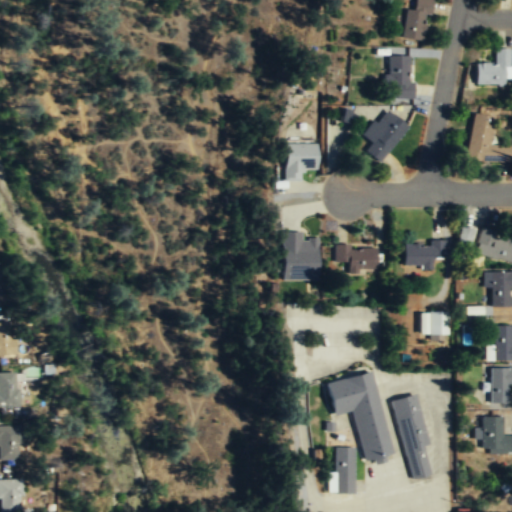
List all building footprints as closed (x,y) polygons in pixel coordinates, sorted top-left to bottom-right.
[(403,6),(399,38),(423,40),(427,0),(410,0),(410,7),(403,6)] [(507,50),(492,49),(492,66),(473,65),(473,85),(507,85),(507,50)] [(409,98),(409,55),(384,55),(384,86),(391,86),(391,98),(409,98)] [(359,135),(367,141),(361,150),(377,162),(405,125),(380,106),(359,135)] [(465,159),(507,161),(508,144),(488,143),(489,120),(466,119),(465,159)] [(314,144),(281,144),(281,181),(298,181),(298,168),(314,168),(314,144)] [(511,263),(511,237),(478,230),(473,255),(511,263)] [(278,280),(315,280),(315,239),(298,239),(298,231),(278,231),(278,280)] [(401,240),(401,267),(430,267),(430,257),(442,257),(442,241),(401,240)] [(344,272),(375,272),(374,245),(331,245),(331,266),(344,265),(344,272)] [(489,307),(509,307),(510,287),(511,287),(511,270),(480,270),(479,288),(489,288),(489,307)] [(417,310),(417,334),(444,334),(444,310),(417,310)] [(0,321),(0,355),(12,355),(11,321),(0,321)] [(511,324),(490,325),(490,343),(482,343),(482,360),(511,360),(511,324)] [(511,367),(487,367),(487,403),(506,403),(506,384),(511,384),(511,367)] [(392,451),(369,369),(341,377),(323,382),(329,398),(332,414),(349,410),(363,459),(378,456),(392,451)] [(0,372),(0,408),(16,408),(16,372),(0,372)] [(429,473),(421,445),(428,443),(413,392),(401,396),(389,399),(410,478),(421,476),(429,473)] [(499,417),(478,417),(479,429),(472,429),(472,439),(479,439),(479,453),(511,453),(511,437),(499,437),(499,417)] [(17,426),(0,426),(0,461),(17,461),(17,426)] [(352,492),(352,446),(343,446),(333,446),(333,447),(333,492),(352,492)] [(0,479),(0,511),(19,511),(19,479),(0,479)]
